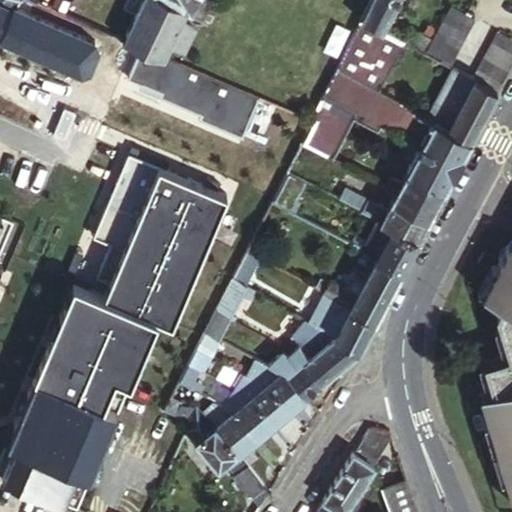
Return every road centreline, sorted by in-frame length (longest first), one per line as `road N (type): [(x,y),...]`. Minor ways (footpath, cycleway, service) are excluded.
road 1 (tertiary): [(511,110),(412,306),(402,359),(406,390)]
road 2 (unclassified): [(406,390),(345,411),(282,511)]
road 3 (tertiary): [(406,390),(449,511)]
